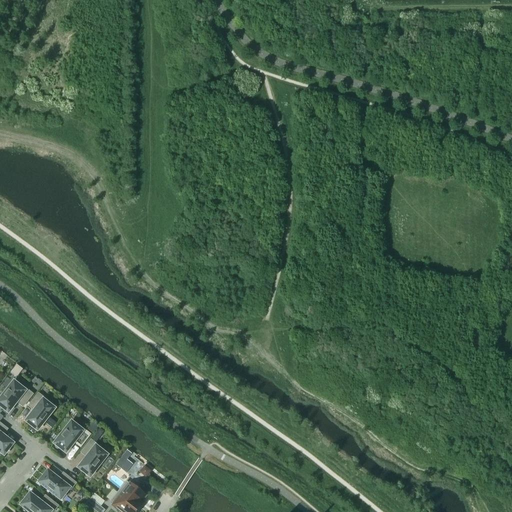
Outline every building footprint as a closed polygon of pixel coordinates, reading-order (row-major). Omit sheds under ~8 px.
[(23,407),(33,395),(26,389),(24,391),(14,383),(0,400),(0,406),(8,413),(17,402),(23,407)] [(38,431),(54,409),(44,401),(45,400),(38,394),(28,407),(35,411),(27,422),(38,431)] [(13,444),(3,436),(7,430),(0,423),(0,451),(4,455),(13,444)] [(80,447),(90,435),(83,430),(82,431),(72,423),(55,444),(56,445),(55,446),(55,448),(56,449),(57,449),(59,449),(60,448),(66,453),(74,443),(80,447)] [(99,430),(94,437),(98,440),(104,433),(99,430)] [(90,477),(107,456),(96,448),(98,446),(91,441),(81,453),(87,458),(79,468),(90,477)] [(130,468),(120,460),(115,465),(126,473),(130,468)] [(70,491),(76,484),(63,474),(58,480),(48,472),(39,483),(61,500),(69,489),(70,491)] [(141,502),(146,495),(131,483),(129,485),(126,482),(118,492),(137,507),(140,509),(144,504),(141,502)] [(137,507),(118,492),(110,502),(114,505),(113,506),(120,511),(138,511),(140,509),(137,507)] [(53,511),(58,506),(45,497),(41,503),(30,495),(21,506),(29,511),(53,511)] [(96,511),(103,511),(105,511),(89,498),(85,503),(96,511)]
